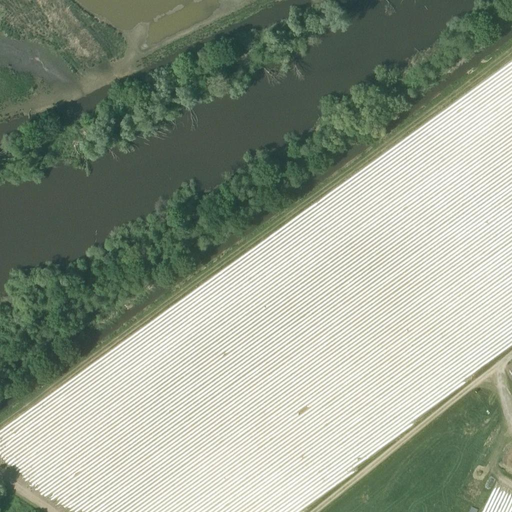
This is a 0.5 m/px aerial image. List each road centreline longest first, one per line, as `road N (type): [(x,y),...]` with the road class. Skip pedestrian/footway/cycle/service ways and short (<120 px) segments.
road 1 (track): [(0,419),(511,45)]
road 2 (track): [(315,511),(511,354)]
